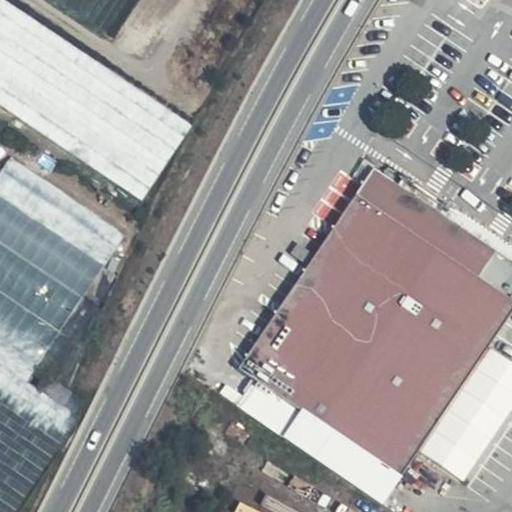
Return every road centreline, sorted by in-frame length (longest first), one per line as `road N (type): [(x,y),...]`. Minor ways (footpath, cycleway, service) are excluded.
road 1 (trunk): [(85,511),(254,175),(356,0)]
road 2 (trunk): [(322,0),(60,511)]
